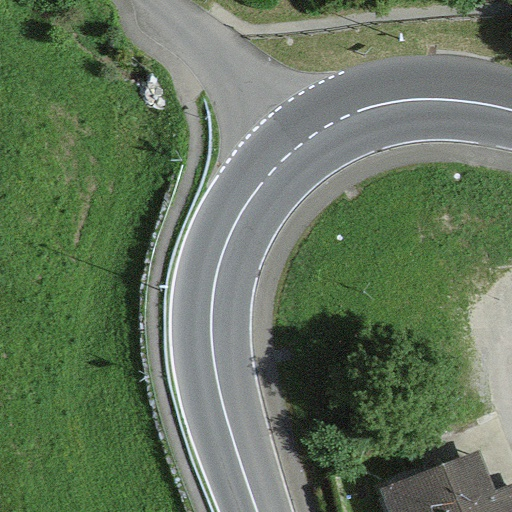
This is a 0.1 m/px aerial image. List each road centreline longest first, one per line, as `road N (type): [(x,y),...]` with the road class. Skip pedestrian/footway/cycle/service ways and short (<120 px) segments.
road 1 (primary): [(296,148),(251,196),(230,233),(212,298),(215,365),(258,511)]
road 2 (primary): [(511,111),(460,99),(390,103),(354,113),(296,148)]
road 3 (residential): [(296,148),(138,0)]
